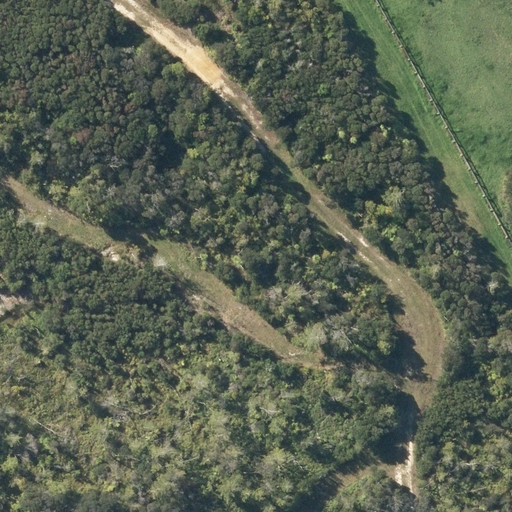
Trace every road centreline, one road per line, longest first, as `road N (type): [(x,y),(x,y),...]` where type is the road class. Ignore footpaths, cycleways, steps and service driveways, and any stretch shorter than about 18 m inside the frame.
road 1 (track): [(401,511),(341,291),(294,223),(284,160),(171,39),(91,0)]
road 2 (track): [(353,0),(511,291)]
